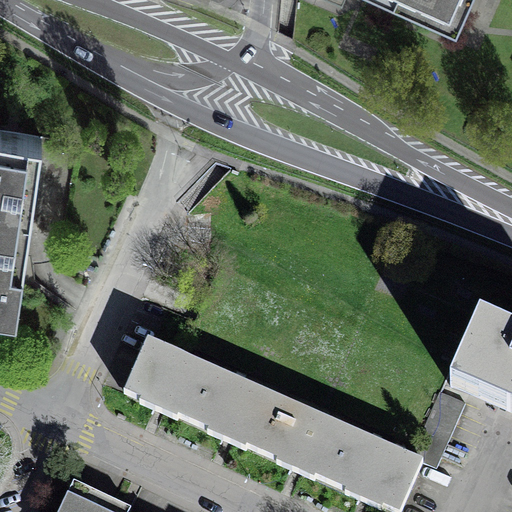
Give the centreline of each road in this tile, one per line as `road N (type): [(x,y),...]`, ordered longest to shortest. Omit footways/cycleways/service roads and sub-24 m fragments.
road 1 (trunk): [(108,66),(216,123),(511,231)]
road 2 (trunk): [(511,213),(235,62)]
road 3 (residential): [(265,511),(57,419)]
road 4 (residential): [(57,419),(153,220)]
road 5 (trunk): [(235,62),(86,0)]
road 6 (trunk): [(108,66),(177,74),(235,62)]
road 7 (trunk): [(0,0),(108,66)]
